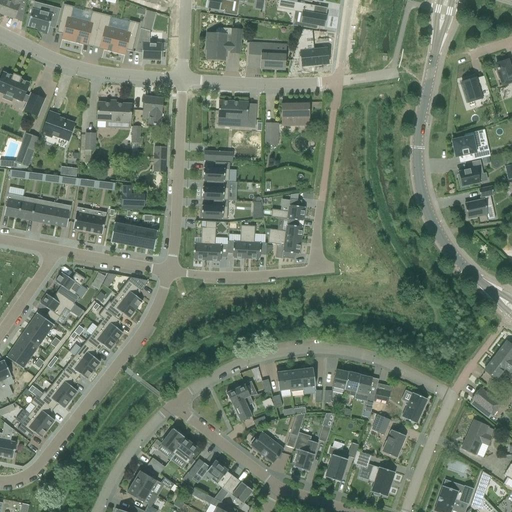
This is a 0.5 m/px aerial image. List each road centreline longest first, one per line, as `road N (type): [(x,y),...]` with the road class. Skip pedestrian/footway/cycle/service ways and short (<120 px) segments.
road 1 (residential): [(450,398),(406,369),(351,351),(285,352),(215,373),(173,405)]
road 2 (residential): [(0,481),(42,463),(141,333),(170,273)]
road 3 (secondary): [(495,292),(452,252),(432,220),(417,159),(430,81)]
road 4 (residential): [(170,273),(313,270),(321,201)]
road 5 (residential): [(170,273),(181,79)]
road 6 (residential): [(181,79),(80,67),(0,31)]
road 7 (residential): [(337,81),(181,79)]
road 8 (residential): [(173,405),(278,487)]
road 9 (residential): [(173,405),(131,449),(96,511)]
road 10 (residential): [(405,511),(450,398)]
